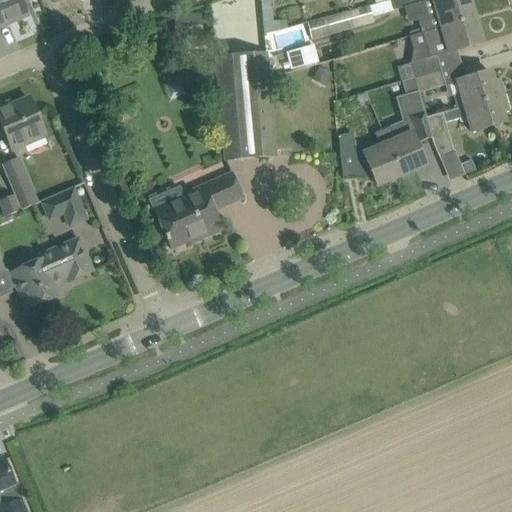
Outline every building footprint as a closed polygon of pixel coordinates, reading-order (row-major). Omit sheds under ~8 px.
[(0,0),(0,28),(8,25),(28,17),(21,0),(0,0)] [(261,0),(260,30),(285,31),(285,21),(270,21),(271,0),(261,0)] [(393,12),(420,3),(430,0),(393,0),(375,6),(369,8),(308,24),(312,41),(374,24),(373,18),(393,12)] [(421,34),(474,18),(468,0),(444,0),(432,4),(436,15),(417,21),(421,34)] [(428,59),(462,49),(481,43),(474,18),(421,34),(428,59)] [(314,46),(286,54),(290,71),(323,62),(322,59),(318,60),(314,46)] [(275,157),(268,80),(265,54),(215,59),(225,162),(275,157)] [(413,79),(439,71),(435,58),(409,65),(413,79)] [(403,82),(413,79),(409,65),(398,68),(403,82)] [(318,67),(312,80),(325,87),(332,74),(318,67)] [(413,79),(417,93),(417,94),(443,87),(439,71),(413,79)] [(456,110),(505,95),(500,79),(492,81),(490,73),(456,83),(459,95),(453,96),(456,110)] [(179,79),(163,86),(170,102),(186,95),(179,79)] [(425,119),(417,94),(417,93),(407,96),(403,97),(414,136),(428,132),(425,119)] [(439,115),(425,119),(428,132),(432,145),(438,158),(453,152),(450,141),(445,124),(459,120),(460,123),(467,122),(470,133),(504,123),(502,114),(509,112),(505,95),(456,110),(439,115)] [(28,99),(0,111),(0,123),(12,151),(26,145),(23,138),(41,130),(47,145),(59,140),(45,107),(34,112),(28,99)] [(424,165),(417,147),(410,133),(394,140),(389,128),(381,131),(401,176),(424,165)] [(377,186),(401,176),(381,131),(374,134),(379,147),(363,154),(364,155),(356,159),(351,135),(339,137),(342,179),(358,176),(363,178),(372,174),(377,186)] [(36,205),(29,189),(17,160),(1,167),(14,196),(20,211),(36,205)] [(185,203),(156,216),(164,236),(163,237),(165,241),(166,241),(170,250),(200,237),(201,239),(221,230),(213,211),(242,199),(231,174),(182,196),(185,203)] [(74,188),(39,203),(48,223),(63,217),(68,229),(88,221),(82,209),(74,188)] [(0,209),(4,218),(20,211),(14,196),(0,202),(0,209)] [(10,274),(18,292),(26,310),(57,297),(52,285),(66,279),(68,283),(91,273),(78,240),(30,261),(32,264),(10,274)] [(0,506),(1,508),(0,508),(0,511),(24,511),(19,500),(18,501),(12,486),(13,486),(10,478),(3,461),(4,460),(3,458),(0,458),(0,506)]
